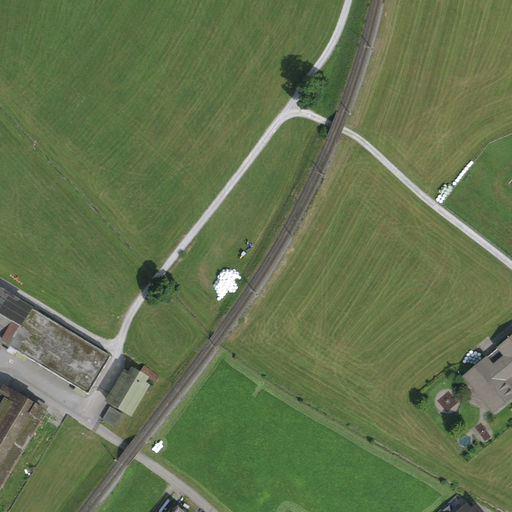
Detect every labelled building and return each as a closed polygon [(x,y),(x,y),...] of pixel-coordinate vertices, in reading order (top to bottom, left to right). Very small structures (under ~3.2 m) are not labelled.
[(0,341),(9,347),(31,309),(0,289),(0,341)] [(86,394),(88,395),(111,357),(31,309),(9,347),(27,358),(76,387),(86,394)] [(499,373),(511,363),(511,364),(511,336),(511,338),(510,336),(509,337),(508,336),(507,338),(506,339),(508,341),(498,348),(502,353),(490,363),(486,358),(464,377),(493,412),(511,396),(511,389),(504,380),(499,373)] [(24,362),(27,358),(9,347),(6,352),(24,362)] [(486,358),(490,363),(502,353),(498,348),(486,358)] [(499,373),(504,380),(511,374),(511,364),(511,363),(499,373)] [(159,376),(144,366),(140,372),(155,383),(159,376)] [(143,383),(146,378),(132,370),(129,375),(125,373),(108,401),(130,415),(147,386),(143,383)] [(84,398),(86,394),(76,387),(73,392),(84,398)] [(0,489),(46,413),(23,399),(4,388),(0,393),(0,398),(3,400),(0,404),(0,489)] [(46,413),(49,407),(27,394),(23,399),(46,413)] [(115,427),(123,415),(110,407),(102,420),(115,427)]
